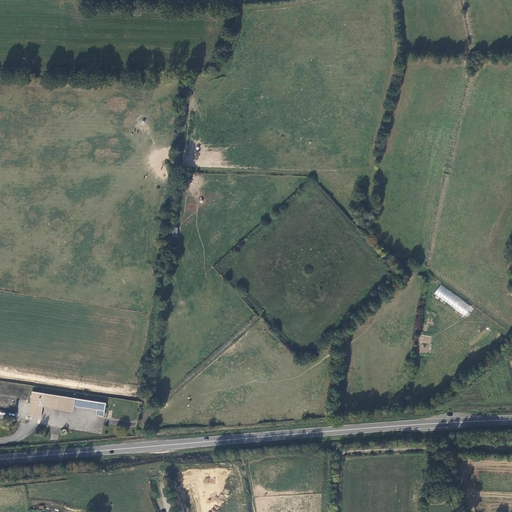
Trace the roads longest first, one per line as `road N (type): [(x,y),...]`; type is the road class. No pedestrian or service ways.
road 1 (primary): [(511,420),(0,458)]
road 2 (track): [(168,157),(179,166),(315,173),(365,230),(412,256),(413,268),(430,268),(511,328)]
